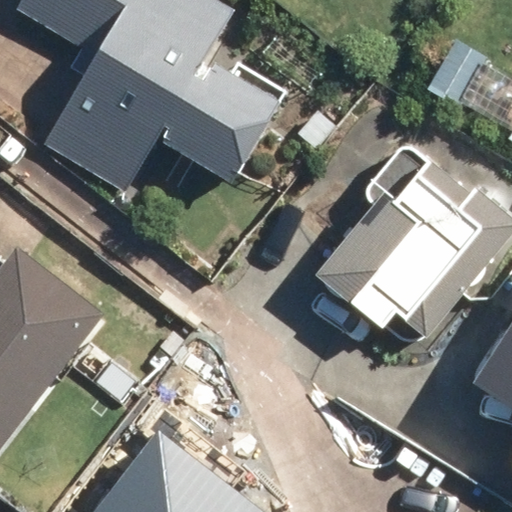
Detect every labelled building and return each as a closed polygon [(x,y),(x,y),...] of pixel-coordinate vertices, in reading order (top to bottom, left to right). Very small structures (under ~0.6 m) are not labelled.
[(240,0),(26,0),(19,14),(91,53),(39,149),(125,196),(152,147),(231,190),(280,99),(208,60),(240,0)] [(511,228),(419,151),(311,280),(379,336),(392,321),(423,347),(511,240),(511,228)] [(0,455),(104,316),(14,249),(0,267),(0,455)] [(511,330),(474,389),(511,413),(511,330)] [(259,511),(161,436),(101,511),(259,511)]
